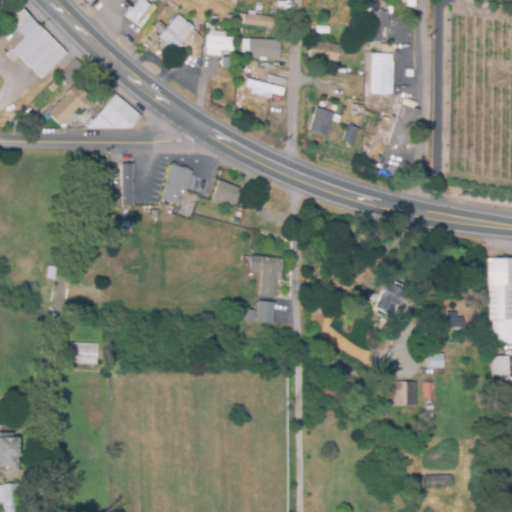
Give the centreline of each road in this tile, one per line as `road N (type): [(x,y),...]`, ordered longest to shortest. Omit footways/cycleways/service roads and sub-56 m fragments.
road 1 (primary): [(511,219),(327,183),(200,129),(153,99),(55,0)]
road 2 (residential): [(299,511),(293,170)]
road 3 (residential): [(0,133),(200,129)]
road 4 (residential): [(295,0),(293,170)]
